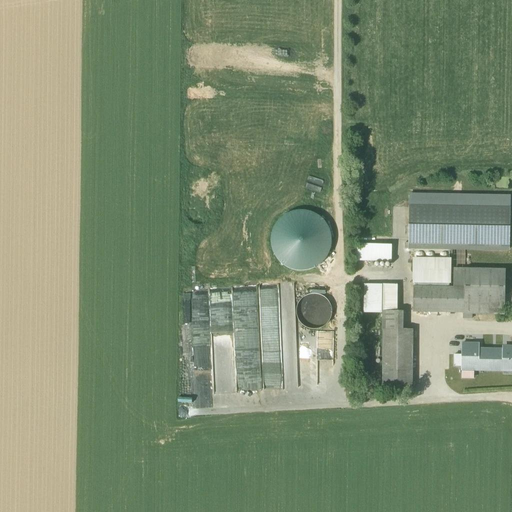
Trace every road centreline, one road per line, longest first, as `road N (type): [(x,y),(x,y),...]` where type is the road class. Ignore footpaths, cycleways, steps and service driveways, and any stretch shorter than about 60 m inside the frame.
road 1 (track): [(337,0),(340,405)]
road 2 (track): [(511,396),(186,413)]
